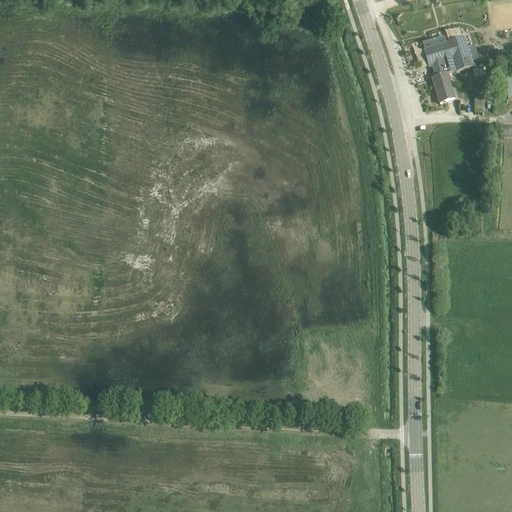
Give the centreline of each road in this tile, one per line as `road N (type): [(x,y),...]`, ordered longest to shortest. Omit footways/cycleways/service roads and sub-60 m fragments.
road 1 (secondary): [(418,511),(410,212),(396,116),(358,0)]
road 2 (track): [(1,419),(415,441)]
